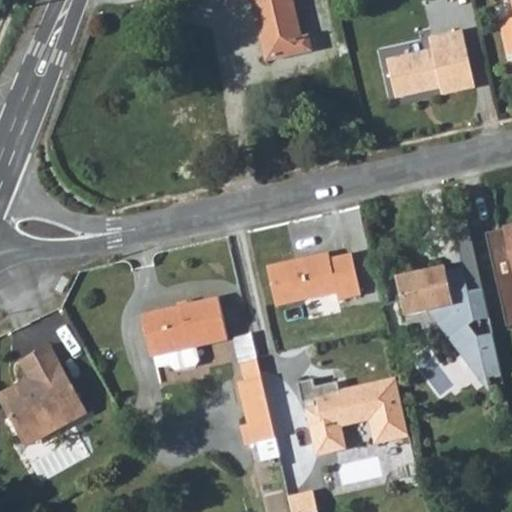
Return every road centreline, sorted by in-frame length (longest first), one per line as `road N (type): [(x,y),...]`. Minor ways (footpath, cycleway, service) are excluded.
road 1 (tertiary): [(511,143),(113,232)]
road 2 (unknown): [(226,209),(293,470)]
road 3 (secondary): [(70,0),(0,181)]
road 4 (tertiary): [(113,232),(48,214),(0,189)]
